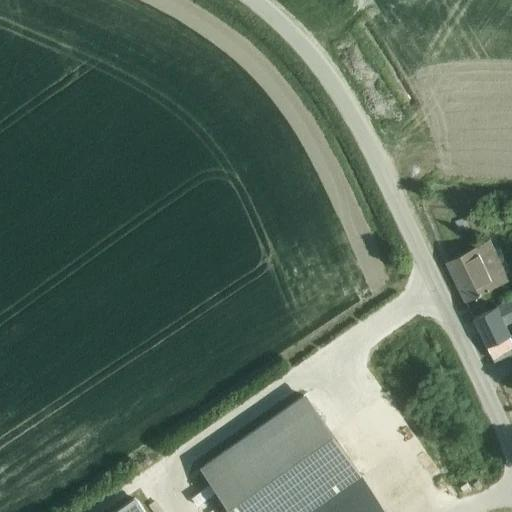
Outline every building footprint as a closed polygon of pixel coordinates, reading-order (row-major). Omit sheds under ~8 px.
[(506,208),(486,208),(486,220),(507,220),(506,208)] [(491,270),(500,266),(494,255),(486,259),(481,250),(448,266),(466,302),(499,286),(491,270)] [(511,354),(511,343),(509,336),(511,336),(496,307),(473,318),(487,347),(495,363),(511,354)] [(203,466),(235,511),(384,511),(303,396),(203,466)] [(144,511),(137,500),(117,511),(144,511)]
